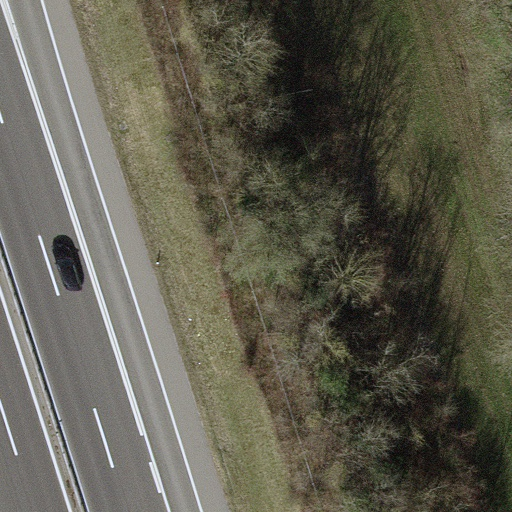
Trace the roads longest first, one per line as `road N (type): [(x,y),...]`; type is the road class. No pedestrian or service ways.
road 1 (motorway): [(107,430),(59,125),(28,0)]
road 2 (motorway): [(107,430),(0,99)]
